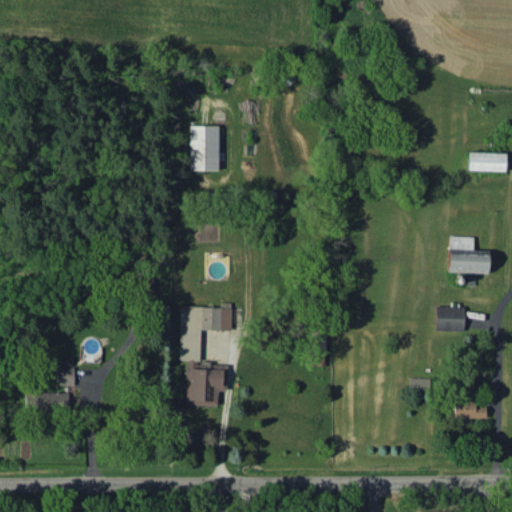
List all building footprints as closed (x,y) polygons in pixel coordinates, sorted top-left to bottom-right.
[(217,125),(188,125),(188,169),(217,169),(217,125)] [(503,170),(504,152),(467,151),(466,169),(503,170)] [(446,271),(486,272),(487,250),(472,249),(472,236),(447,235),(446,271)] [(199,360),(199,329),(230,329),(231,302),(219,302),(219,306),(179,305),(178,359),(199,360)] [(434,329),(462,331),(463,306),(435,305),(434,329)] [(71,355),(58,356),(58,366),(71,366),(71,355)] [(184,403),(216,404),(216,389),(225,390),(226,364),(210,364),(210,368),(185,367),(184,403)] [(73,367),(56,367),(55,384),(73,385),(73,367)] [(408,390),(429,391),(429,377),(409,377),(408,390)] [(67,392),(33,391),(33,409),(67,410),(67,392)] [(484,417),(484,406),(473,406),(473,399),(453,399),(453,418),(484,417)]
